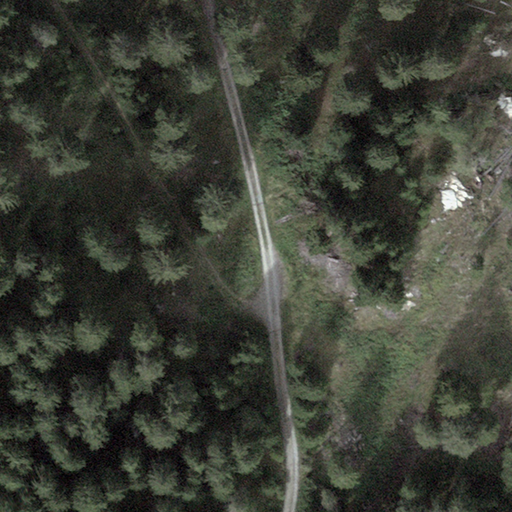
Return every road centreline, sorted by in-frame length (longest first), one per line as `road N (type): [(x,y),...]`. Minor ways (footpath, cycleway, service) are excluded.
road 1 (track): [(212,0),(264,228),(293,483),(282,511)]
road 2 (track): [(271,318),(217,277),(67,0)]
